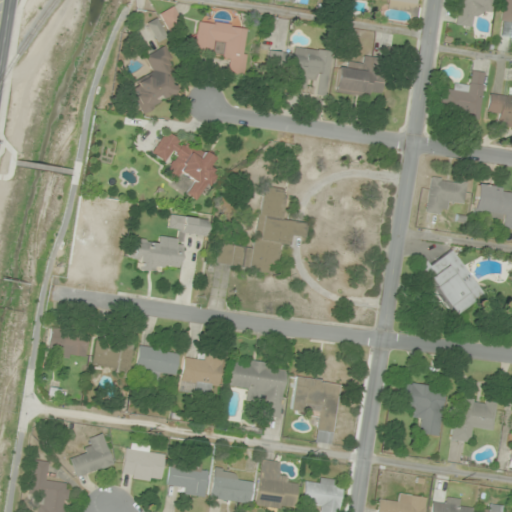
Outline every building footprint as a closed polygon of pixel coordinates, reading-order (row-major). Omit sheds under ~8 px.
[(417,0),(384,0),(385,8),(406,9),(406,4),(418,5),(417,0)] [(457,0),(454,24),(471,27),(473,13),(491,16),(492,0),(457,0)] [(511,0),(502,0),(499,35),(511,36),(511,24),(511,23),(511,0)] [(183,28),(173,9),(146,22),(156,42),(183,28)] [(242,77),(249,27),(202,20),(197,53),(229,58),(226,74),(242,77)] [(324,97),(330,52),(290,46),(284,87),(310,90),(309,95),(324,97)] [(144,56),(152,73),(127,84),(140,112),(181,93),(161,48),(144,56)] [(381,93),(383,68),(375,68),(376,57),(362,56),(361,65),(337,62),(334,93),(369,96),(369,91),(381,93)] [(478,118),(484,73),(472,71),(470,84),(453,82),(452,89),(442,88),(439,113),(478,118)] [(511,126),(511,88),(510,96),(488,94),(486,113),(497,114),(496,125),(511,126)] [(151,153),(169,164),(164,173),(176,180),(180,173),(193,181),(185,194),(199,202),(217,172),(209,167),(214,159),(165,130),(151,153)] [(425,213),(444,215),(446,204),(463,206),(466,181),(430,177),(425,213)] [(511,188),(476,184),(472,214),(503,218),(502,228),(511,229),(511,188)] [(253,248),(218,242),(215,264),(274,274),(278,245),(289,246),(291,235),(304,237),(307,224),(282,220),(286,190),(263,186),(253,248)] [(207,219),(169,215),(167,231),(205,236),(207,219)] [(158,272),(158,265),(179,267),(182,238),(157,236),(157,244),(130,241),(129,258),(138,259),(137,270),(158,272)] [(452,317),(483,296),(451,248),(420,269),(452,317)] [(84,360),(87,334),(50,329),(47,355),(84,360)] [(92,368),(130,370),(132,341),(94,338),(92,368)] [(160,373),(176,375),(179,350),(138,345),(135,369),(150,371),(148,380),(159,381),(160,373)] [(228,387),(249,390),(248,401),(267,404),(266,416),(279,418),(286,365),(232,358),(228,387)] [(332,444),(340,382),(296,376),(291,409),(317,413),(313,441),(332,444)] [(412,418),(420,419),(419,434),(440,436),(445,387),(397,382),(395,405),(413,407),(412,418)] [(450,439),(470,442),(472,428),(492,431),(496,402),(464,398),(463,410),(454,408),(450,439)] [(112,466),(104,434),(84,439),(88,452),(70,456),(75,476),(112,466)] [(160,482),(165,449),(125,444),(121,476),(160,482)] [(65,511),(70,483),(46,481),(49,462),(32,459),(27,494),(39,495),(36,511),(65,511)] [(255,506),(295,510),(298,484),(287,483),(288,475),(279,473),(280,461),(260,459),(255,506)] [(182,494),(204,496),(207,466),(169,462),(167,486),(183,487),(182,494)] [(253,482),(236,480),(237,472),(213,469),(210,499),(250,504),(253,482)] [(338,511),(343,483),(315,479),(315,484),(304,483),(302,502),(320,505),(319,511),(338,511)] [(397,502),(377,500),(375,511),(423,511),(425,497),(398,493),(397,502)] [(430,511),(471,511),(472,508),(461,507),(462,498),(444,496),(443,505),(431,503),(430,511)]
